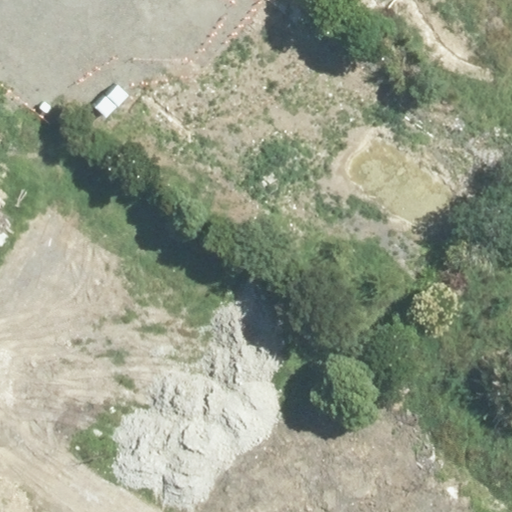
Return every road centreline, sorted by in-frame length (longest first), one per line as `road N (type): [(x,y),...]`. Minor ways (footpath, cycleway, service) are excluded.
road 1 (unclassified): [(228,235),(267,331),(306,391),(390,476),(444,511)]
road 2 (unclassified): [(77,0),(110,2),(165,25),(208,66),(234,119),(241,178),(228,235)]
road 3 (unclassified): [(315,511),(160,411),(102,336)]
road 4 (unclassified): [(228,235),(195,285),(152,318),(102,336)]
road 5 (unknown): [(260,0),(234,119)]
